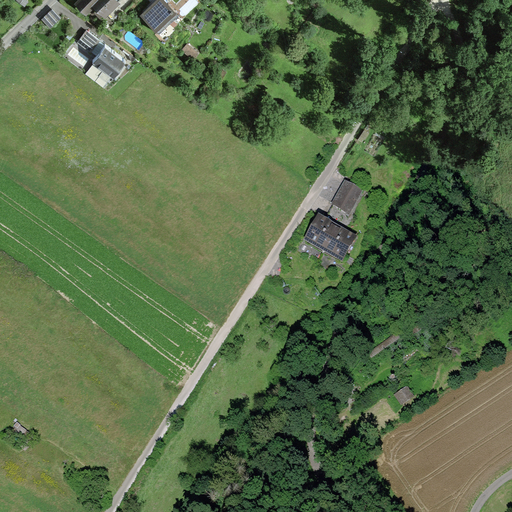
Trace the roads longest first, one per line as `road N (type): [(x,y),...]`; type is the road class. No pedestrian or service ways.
road 1 (track): [(108,511),(446,0)]
road 2 (track): [(345,511),(306,426),(358,289),(418,184),(451,101),(466,50),(445,1)]
